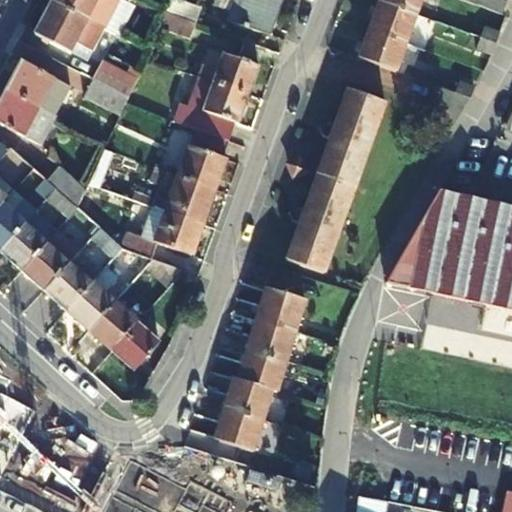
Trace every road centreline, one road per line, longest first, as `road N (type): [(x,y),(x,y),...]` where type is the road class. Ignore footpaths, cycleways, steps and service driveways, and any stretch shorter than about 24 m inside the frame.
road 1 (residential): [(329,511),(341,396),(359,321),(511,36)]
road 2 (residential): [(117,431),(145,429),(186,373),(287,77),(311,44),(327,0)]
road 3 (residential): [(0,332),(117,431)]
